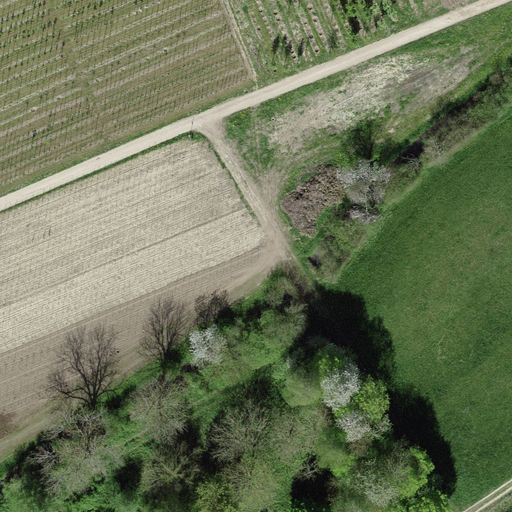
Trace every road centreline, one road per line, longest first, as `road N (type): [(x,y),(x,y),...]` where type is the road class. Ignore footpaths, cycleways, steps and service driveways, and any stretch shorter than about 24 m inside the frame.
road 1 (track): [(493,0),(0,202)]
road 2 (track): [(196,121),(432,511)]
